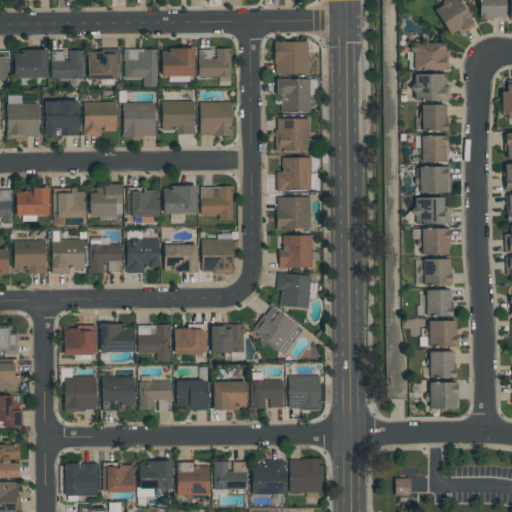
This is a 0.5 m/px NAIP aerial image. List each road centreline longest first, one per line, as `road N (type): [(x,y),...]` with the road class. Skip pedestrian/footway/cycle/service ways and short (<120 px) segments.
road 1 (secondary): [(342,0),(348,511)]
road 2 (residential): [(47,437),(511,435)]
road 3 (residential): [(484,434),(481,56)]
road 4 (residential): [(0,26),(343,28)]
road 5 (residential): [(0,303),(233,298),(251,277)]
road 6 (residential): [(259,25),(251,277)]
road 7 (residential): [(0,162),(249,160)]
road 8 (residential): [(45,301),(48,511)]
